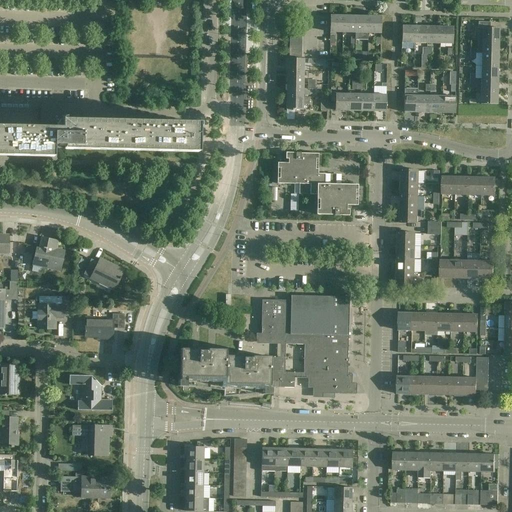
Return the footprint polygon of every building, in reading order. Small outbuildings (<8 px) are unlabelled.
[(343,16),(330,16),(330,32),(342,33),(343,16)] [(356,16),(343,16),(342,33),(355,33),(356,16)] [(368,17),(356,16),(355,33),(368,33),(368,17)] [(381,17),(368,17),(368,33),(381,34),(381,17)] [(478,30),(482,30),(482,41),(499,41),(499,28),(490,28),(490,24),(478,23),(478,30)] [(415,26),(402,26),(402,49),(414,49),(415,43),(415,26)] [(427,27),(415,26),(415,43),(427,43),(427,27)] [(440,27),(427,27),(427,43),(440,44),(440,27)] [(453,27),(440,27),(440,44),(453,44),(453,27)] [(499,41),(482,41),(478,41),(478,49),(477,54),(482,54),(498,54),(499,41)] [(498,54),(482,54),(481,66),(498,67),(498,54)] [(287,59),(287,71),(304,72),(304,69),(304,59),(301,59),(289,59),(287,59)] [(373,59),(372,77),(381,78),(382,60),(373,59)] [(498,67),(481,66),(481,79),(498,79),(498,67)] [(304,72),(287,71),(287,84),(303,85),(304,72)] [(498,79),(481,79),(481,91),(497,92),(498,79)] [(303,85),(287,84),(286,97),(303,97),(303,85)] [(404,89),(404,96),(404,112),(417,113),(417,96),(417,89),(404,89)] [(497,92),(481,91),(480,104),(497,105),(497,92)] [(335,94),(331,94),(330,102),(335,102),(335,111),(348,111),(348,94),(335,94)] [(361,95),(348,94),(348,111),(360,111),(361,95)] [(373,95),(361,95),(360,111),(373,112),(373,95)] [(386,95),(373,95),(373,112),(386,112),(386,95)] [(430,96),(417,96),(417,113),(429,113),(430,96)] [(442,97),(430,96),(429,113),(442,113),(442,97)] [(309,97),(303,97),(286,97),(286,110),(292,110),(292,111),(294,111),(294,110),(303,110),(303,105),(309,105),(309,97)] [(455,97),(442,97),(442,113),(455,114),(455,97)] [(49,131),(40,131),(0,129),(0,154),(54,156),(54,146),(66,147),(66,148),(198,151),(199,126),(68,123),(68,118),(62,118),(61,113),(58,113),(56,107),(50,110),(52,115),(49,117),(51,122),(49,124),(49,131)] [(286,153),(286,159),(288,159),(288,163),(277,163),(277,169),(278,169),(278,168),(280,168),(280,178),(278,178),(277,178),(277,184),(299,184),(299,194),(317,195),(317,200),(319,200),(319,209),(317,209),(316,209),(316,215),(334,215),(334,216),(349,216),(349,210),(346,210),(347,206),(357,206),(357,200),(355,200),(355,190),(357,191),(358,191),(358,185),(336,185),(336,174),(318,174),(318,169),(316,169),(316,159),(318,159),(318,160),(318,154),(301,154),(301,153),(286,153)] [(419,171),(401,170),(401,176),(402,176),(402,183),(419,184),(419,171)] [(448,177),(443,177),(443,187),(442,195),(456,195),(456,178),(448,178),(448,177)] [(464,178),(456,178),(456,195),(469,195),(469,178),(464,177),(464,178)] [(474,178),(469,178),(469,195),(482,196),(482,179),(474,178)] [(490,179),(482,179),(482,196),(495,196),(495,178),(490,178),(490,179)] [(167,183),(156,183),(156,192),(168,193),(168,189),(173,189),(173,181),(167,181),(167,183)] [(419,184),(402,183),(402,191),(401,191),(401,197),(418,197),(419,184)] [(286,189),(285,206),(294,206),(295,190),(286,189)] [(418,197),(401,197),(401,202),(401,210),(418,210),(418,197)] [(418,210),(401,210),(401,217),(400,217),(400,223),(418,223),(418,210)] [(399,239),(398,246),(415,246),(415,233),(398,233),(398,239),(399,239)] [(0,253),(8,254),(8,248),(9,238),(0,237),(0,253)] [(37,247),(35,257),(33,266),(43,268),(43,267),(51,269),(51,270),(60,272),(64,251),(56,250),(58,242),(41,238),(42,239),(40,248),(38,248),(38,247),(37,247)] [(415,246),(398,246),(398,254),(397,254),(397,259),(415,259),(415,246)] [(91,260),(88,267),(84,274),(91,278),(105,285),(114,290),(122,275),(109,269),(111,265),(100,259),(98,263),(91,260)] [(415,259),(397,259),(397,265),(398,265),(398,271),(415,272),(415,259)] [(441,261),(441,268),(440,278),(446,278),(454,278),(454,261),(441,261)] [(467,261),(454,261),(454,278),(461,278),(461,279),(467,279),(467,261)] [(480,261),(467,261),(467,279),(472,279),(472,278),(480,278),(480,261)] [(493,262),(480,261),(480,278),(487,278),(487,279),(493,279),(493,262)] [(415,272),(398,271),(398,280),(397,280),(397,285),(414,286),(415,272)] [(0,328),(3,329),(4,300),(17,300),(18,282),(10,282),(9,290),(0,290),(0,328)] [(309,340),(309,354),(308,374),(313,374),(313,383),(318,383),(317,393),(356,394),(357,384),(352,384),(352,374),(347,374),(349,297),(291,296),(291,301),(262,300),(261,339),(309,340)] [(38,329),(54,329),(54,318),(63,318),(63,317),(69,317),(69,297),(39,297),(39,305),(38,305),(38,329)] [(405,313),(399,313),(399,331),(411,331),(412,314),(405,314),(405,313)] [(86,318),(86,330),(85,330),(85,333),(85,337),(99,337),(99,336),(104,336),(104,339),(112,339),(112,325),(117,325),(117,329),(124,329),(124,314),(112,314),(112,322),(93,321),(93,318),(86,318)] [(420,314),(412,314),(411,331),(425,331),(425,314),(420,314)] [(431,314),(425,314),(425,331),(438,332),(438,315),(431,315),(431,314)] [(446,315),(438,315),(438,332),(451,332),(451,314),(446,314),(446,315)] [(457,314),(451,314),(451,332),(464,332),(465,315),(457,315),(457,314)] [(472,315),(465,315),(464,332),(477,333),(478,315),(472,315)] [(208,348),(199,346),(198,349),(181,349),(181,351),(180,351),(180,380),(178,380),(178,387),(186,387),(186,385),(230,392),(230,396),(262,393),(262,395),(271,395),(271,388),(269,388),(269,387),(269,386),(269,385),(269,383),(270,358),(270,357),(253,357),(253,355),(243,353),(243,357),(226,356),(226,352),(225,352),(225,350),(208,350),(208,348)] [(269,383),(269,385),(269,386),(269,387),(294,388),(294,377),(280,377),(280,358),(270,358),(269,383)] [(0,394),(11,395),(21,395),(21,394),(19,394),(19,374),(19,375),(17,375),(17,367),(0,366),(0,376),(0,377),(0,394)] [(99,396),(99,386),(100,385),(101,387),(102,387),(92,376),(69,375),(69,385),(70,385),(70,382),(78,382),(78,384),(82,385),(85,385),(85,396),(82,395),(82,402),(78,402),(78,401),(77,411),(112,411),(112,400),(112,401),(97,401),(97,398),(99,396)] [(411,377),(398,377),(397,394),(403,394),(410,394),(411,377)] [(424,377),(411,377),(410,394),(418,394),(418,395),(423,395),(424,377)] [(437,377),(424,377),(423,395),(429,395),(429,394),(437,394),(437,377)] [(449,378),(437,377),(437,394),(444,395),(449,395),(449,378)] [(463,378),(449,378),(449,395),(455,395),(462,395),(463,378)] [(476,378),(463,378),(462,395),(470,395),(470,396),(476,396),(476,394),(476,387),(476,381),(476,378)] [(0,447),(7,447),(17,447),(17,448),(18,448),(18,435),(15,435),(15,431),(17,431),(17,417),(16,417),(16,418),(9,418),(9,411),(0,410),(0,417),(1,418),(0,447)] [(89,452),(97,453),(107,453),(107,437),(109,437),(110,427),(112,427),(112,426),(90,426),(72,426),(72,436),(89,437),(89,452)] [(186,447),(186,460),(203,461),(203,447),(186,447)] [(275,449),(262,448),(261,471),(274,472),(275,449)] [(288,449),(275,449),(274,472),(287,472),(287,466),(288,449)] [(301,449),(288,449),(287,466),(300,467),(301,449)] [(313,450),(301,449),(300,467),(313,467),(313,450)] [(326,450),(313,450),(313,467),(326,467),(326,450)] [(339,450),(326,450),(326,467),(338,468),(339,450)] [(352,451),(339,450),(338,468),(352,468),(352,451)] [(393,470),(406,471),(406,453),(393,453),(393,470)] [(419,453),(406,453),(406,471),(419,471),(419,453)] [(432,453),(419,453),(419,471),(419,478),(431,479),(431,471),(432,453)] [(444,454),(432,453),(431,471),(444,471),(444,454)] [(457,454),(444,454),(444,471),(456,472),(457,454)] [(469,454),(457,454),(456,472),(456,480),(462,481),(462,472),(469,472),(469,454)] [(482,455),(469,454),(469,472),(482,472),(482,455)] [(495,455),(482,455),(482,472),(494,473),(495,463),(496,463),(496,461),(495,461),(495,455)] [(203,461),(186,460),(186,473),(203,473),(203,461)] [(17,463),(0,462),(0,471),(4,471),(3,492),(17,492),(17,463)] [(110,478),(100,478),(80,478),(80,473),(75,473),(75,477),(61,477),(60,492),(81,493),(81,498),(109,498),(110,478)] [(203,473),(186,473),(185,485),(203,486),(203,473)] [(205,482),(205,490),(218,490),(218,482),(205,482)] [(203,486),(185,485),(185,498),(202,498),(203,486)] [(334,487),(334,500),(351,501),(351,488),(334,487)] [(391,503),(397,503),(405,504),(405,490),(397,490),(397,493),(391,493),(391,503)] [(418,490),(405,490),(405,504),(418,504),(418,494),(418,490)] [(468,490),(456,490),(456,495),(455,505),(468,505),(468,495),(468,490)] [(481,491),(468,490),(468,495),(468,505),(481,505),(481,491)] [(481,491),(481,505),(498,506),(498,491),(481,491)] [(431,494),(423,494),(418,494),(418,504),(430,504),(431,494)] [(431,494),(430,504),(443,504),(443,495),(431,494)] [(443,495),(443,504),(455,505),(456,495),(448,495),(443,495)] [(209,499),(202,498),(185,498),(185,511),(208,511),(209,499)] [(350,511),(351,501),(334,500),(333,511),(350,511)]
